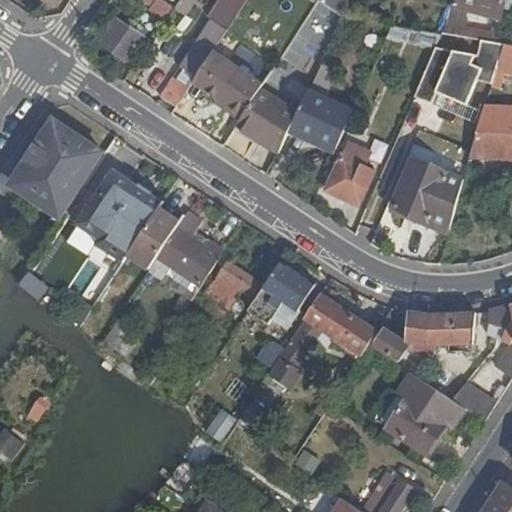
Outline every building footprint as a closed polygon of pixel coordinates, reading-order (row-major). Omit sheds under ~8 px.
[(140,0),(168,20),(174,11),(174,10),(160,1),(159,3),(154,0),(140,0)] [(200,0),(181,0),(174,10),(174,11),(187,20),(200,0)] [(315,0),(315,1),(341,20),(346,0),(315,0)] [(456,0),(454,8),(469,12),(468,17),(478,20),(480,15),(500,21),(503,11),(508,12),(511,0),(456,0)] [(127,63),(142,41),(117,23),(102,45),(127,63)] [(225,33),(211,24),(179,71),(194,81),(225,33)] [(441,37),(391,28),(384,45),(434,53),(441,37)] [(306,70),(313,41),(293,36),(285,65),(306,70)] [(511,49),(507,49),(494,91),(501,91),(505,69),(511,70),(511,49)] [(223,62),(213,55),(191,88),(200,94),(223,62)] [(262,89),(223,62),(200,94),(214,104),(212,108),(238,126),(262,89)] [(319,68),(297,118),(290,134),(334,157),(353,113),(327,100),(337,77),(319,68)] [(178,74),(168,91),(182,99),(192,82),(178,74)] [(262,94),(239,128),(279,156),(287,140),(290,134),(297,118),(262,94)] [(511,109),(488,109),(480,134),(472,161),(511,162),(511,109)] [(290,134),(287,140),(332,162),(334,157),(290,134)] [(411,141),(399,136),(391,156),(390,158),(402,163),(411,141)] [(89,159),(60,140),(32,181),(62,200),(89,159)] [(358,208),(355,207),(344,231),(355,238),(390,158),(391,156),(381,151),(370,172),(374,173),(376,175),(368,193),(360,209),(358,208)] [(465,182),(415,159),(394,205),(449,231),(465,182)] [(345,160),(329,194),(355,207),(358,208),(360,209),(368,193),(376,175),(374,173),(370,172),(345,160)] [(149,203),(109,176),(84,212),(125,239),(149,203)] [(180,228),(159,214),(126,263),(147,277),(159,259),(179,230),(180,228)] [(180,228),(179,230),(194,239),(198,232),(184,222),(180,228)] [(194,239),(179,230),(159,259),(200,287),(221,255),(202,242),(197,249),(195,248),(190,244),(194,239)] [(199,242),(194,239),(190,244),(195,248),(199,242)] [(279,268),(261,256),(246,277),(262,288),(264,290),(279,268)] [(264,290),(249,314),(271,329),(286,307),(298,314),(316,287),(282,264),(279,268),(264,290)] [(244,294),(254,300),(262,288),(246,277),(230,266),(209,297),(231,312),(244,294)] [(307,326),(276,373),(238,429),(249,437),(282,387),(292,393),(309,366),(305,362),(323,333),(362,359),(369,348),(379,334),(322,297),(305,323),(307,326)] [(83,298),(58,335),(71,344),(96,307),(83,298)] [(492,328),(501,332),(498,340),(498,341),(511,350),(511,353),(505,365),(511,369),(511,306),(511,307),(511,313),(511,314),(507,315),(506,308),(490,313),(492,328)] [(428,349),(474,347),(478,314),(440,317),(422,316),(411,314),(407,342),(386,330),(375,348),(400,364),(413,346),(428,349)] [(102,348),(124,363),(127,359),(134,348),(125,341),(129,335),(117,327),(105,343),(102,348)] [(492,328),(489,336),(498,340),(501,332),(492,328)] [(285,352),(271,343),(257,362),(272,373),(285,352)] [(416,365),(410,375),(411,376),(423,384),(430,374),(416,365)] [(147,371),(146,373),(139,383),(148,388),(154,380),(157,377),(147,371)] [(450,424),(453,426),(464,410),(462,409),(452,402),(423,384),(411,376),(400,392),(410,399),(389,431),(428,457),(450,424)] [(41,394),(30,417),(45,424),(55,401),(41,394)] [(495,410),(472,394),(462,409),(464,410),(486,424),(495,410)] [(208,431),(224,443),(241,419),(225,407),(208,431)] [(320,464),(303,453),(294,467),(310,479),(320,464)] [(403,511),(416,493),(393,477),(368,511),(403,511)] [(511,511),(511,490),(503,485),(492,502),(486,511),(511,511)]
